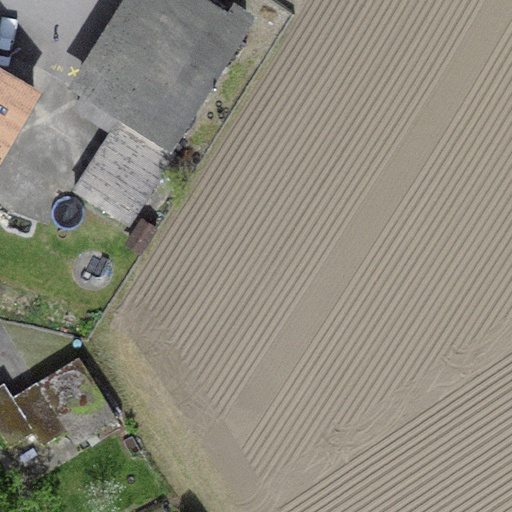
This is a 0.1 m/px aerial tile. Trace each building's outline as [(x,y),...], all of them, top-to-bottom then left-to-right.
[(165,154),(244,29),(198,0),(124,0),(67,92),(116,124),(165,154)] [(0,165),(39,97),(0,74),(0,165)] [(116,124),(69,199),(130,238),(178,162),(165,154),(116,124)] [(75,362),(11,403),(32,437),(40,448),(105,407),(75,362)] [(2,390),(0,390),(0,438),(9,452),(32,437),(11,403),(2,390)]
